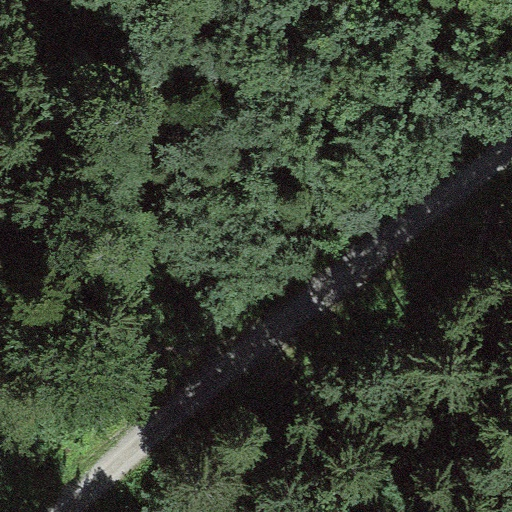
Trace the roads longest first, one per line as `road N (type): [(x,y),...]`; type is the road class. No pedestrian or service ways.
road 1 (track): [(87,511),(220,393),(365,287)]
road 2 (track): [(365,287),(511,188)]
